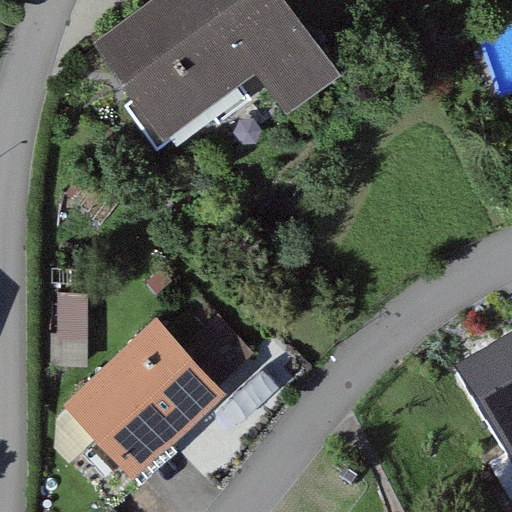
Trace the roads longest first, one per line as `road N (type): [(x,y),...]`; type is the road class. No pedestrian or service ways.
road 1 (residential): [(50,0),(16,97),(0,217),(0,511)]
road 2 (residential): [(245,511),(334,393),(460,279),(511,255)]
